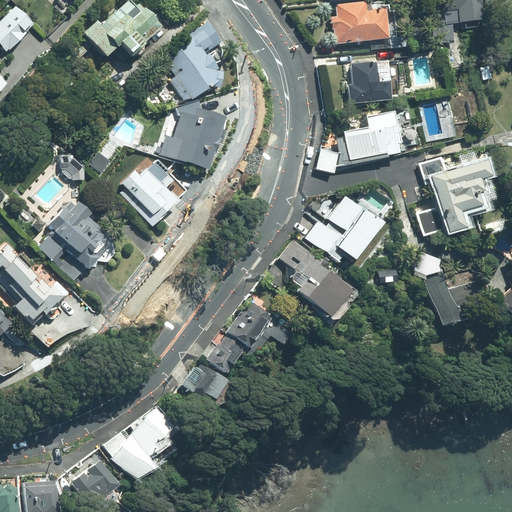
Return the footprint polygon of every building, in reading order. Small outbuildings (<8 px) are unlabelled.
[(481,21),(478,0),(442,0),(444,20),(433,22),(436,46),(454,44),(452,24),(481,21)] [(511,0),(484,0),(487,23),(511,20),(511,0)] [(142,43),(160,27),(137,3),(133,7),(127,1),(100,26),(95,21),(82,34),(104,59),(112,52),(121,62),(128,56),(129,58),(135,58),(141,52),(141,47),(143,45),(142,43)] [(335,45),(388,39),(384,8),(368,10),(367,2),(335,5),(336,17),(331,18),(335,45)] [(31,22),(12,4),(0,15),(0,45),(5,50),(31,22)] [(157,65),(185,104),(223,77),(206,54),(222,43),(207,22),(192,33),(194,36),(186,42),(187,44),(157,65)] [(349,105),(391,101),(389,82),(377,83),(375,62),(350,65),(352,85),(347,86),(349,105)] [(483,81),(491,79),(489,67),(480,68),(483,81)] [(159,156),(208,171),(225,118),(197,109),(194,117),(181,113),(172,139),(165,137),(159,156)] [(316,170),(333,174),(334,168),(402,155),(393,111),(364,117),(366,127),(342,132),(344,145),(327,148),(328,152),(321,151),(316,170)] [(97,150),(88,161),(99,170),(108,159),(97,150)] [(72,180),(72,181),(84,181),(84,170),(82,170),(80,169),(82,167),(73,158),(69,156),(59,156),(60,170),(62,170),(62,174),(68,180),(72,180)] [(119,194),(151,227),(188,192),(157,160),(153,163),(148,157),(119,184),(124,189),(119,194)] [(490,177),(485,161),(445,172),(440,157),(417,164),(424,187),(431,185),(438,207),(415,213),(422,237),(444,231),(445,234),(468,227),(464,215),(485,209),(482,196),(489,194),(485,179),(490,177)] [(350,264),(381,223),(344,196),(323,224),(318,221),(304,239),(336,263),(340,257),(350,264)] [(36,248),(76,283),(95,261),(107,263),(115,254),(112,242),(113,241),(87,217),(90,214),(77,202),(74,206),(70,202),(48,226),(52,230),(36,248)] [(320,262),(292,241),(279,259),(306,279),(296,293),(328,318),(349,291),(316,267),(320,262)] [(3,252),(0,254),(0,269),(25,295),(12,308),(32,328),(48,312),(50,315),(60,305),(58,303),(68,293),(57,282),(50,289),(7,245),(1,250),(3,252)] [(420,275),(437,328),(484,313),(475,282),(447,291),(438,264),(440,260),(419,251),(411,271),(420,275)] [(511,254),(508,256),(511,265),(511,287),(497,301),(511,317),(511,254)] [(395,270),(378,271),(379,283),(396,282),(395,270)] [(248,349),(271,317),(248,301),(205,361),(223,374),(243,346),(248,349)] [(198,363),(180,386),(187,402),(199,401),(198,392),(209,401),(224,382),(198,363)] [(126,473),(135,480),(158,464),(151,453),(164,444),(160,438),(169,426),(157,408),(143,418),(126,440),(120,433),(101,447),(121,476),(126,473)] [(99,461),(69,482),(89,508),(95,503),(102,511),(117,499),(111,491),(118,486),(99,461)] [(57,511),(55,481),(22,483),(24,511),(57,511)] [(0,511),(18,511),(17,488),(14,488),(11,485),(5,485),(3,488),(0,485),(0,511)]
